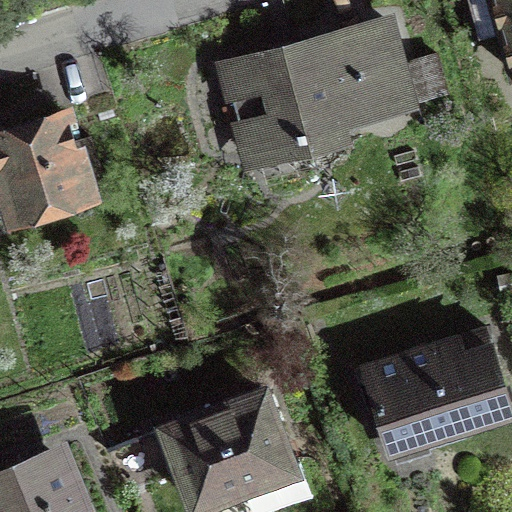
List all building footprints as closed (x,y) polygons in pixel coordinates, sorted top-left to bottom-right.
[(511,0),(472,0),(482,33),(502,28),(511,63),(511,0)] [(391,20),(225,65),(249,152),(344,126),(341,116),(448,87),(437,50),(402,60),(391,20)] [(75,141),(66,111),(0,131),(0,173),(12,213),(90,189),(89,187),(103,182),(89,136),(75,141)] [(292,278),(272,284),(278,304),(298,298),(292,278)] [(486,326),(363,364),(389,447),(511,409),(486,326)] [(166,426),(195,501),(242,484),(252,511),(255,511),(311,491),(300,460),(290,464),(262,390),(166,426)] [(80,511),(57,455),(0,478),(0,511),(80,511)]
